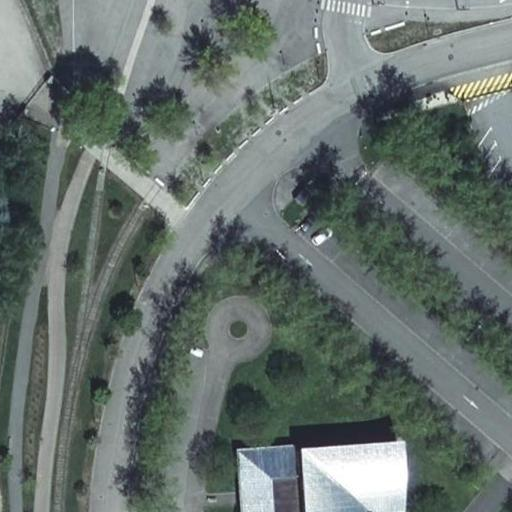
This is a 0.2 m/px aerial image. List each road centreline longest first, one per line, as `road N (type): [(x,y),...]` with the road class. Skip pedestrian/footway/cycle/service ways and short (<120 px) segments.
road 1 (unclassified): [(228,190),(511,437)]
road 2 (unclassified): [(115,511),(126,379),(228,190)]
road 3 (unclassified): [(511,292),(314,115)]
road 4 (unclassified): [(314,115),(422,67),(511,40)]
